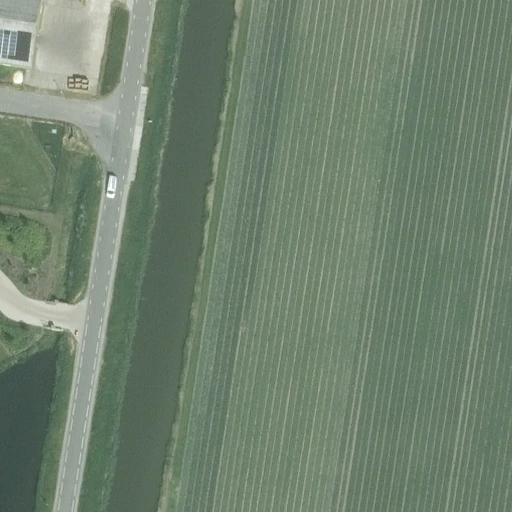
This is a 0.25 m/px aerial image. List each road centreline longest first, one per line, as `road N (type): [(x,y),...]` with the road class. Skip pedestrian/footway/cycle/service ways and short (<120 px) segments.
road 1 (unclassified): [(143,0),(63,511)]
road 2 (track): [(124,119),(0,100)]
